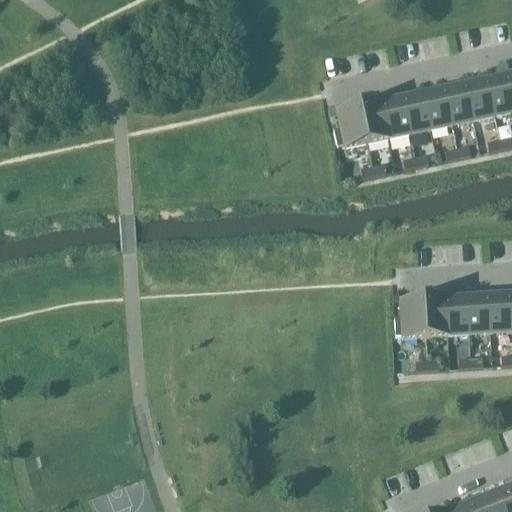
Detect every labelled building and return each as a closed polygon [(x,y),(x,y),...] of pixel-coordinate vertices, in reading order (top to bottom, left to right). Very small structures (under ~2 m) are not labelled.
[(511,101),(508,81),(486,85),(494,122),(511,117),(511,101)] [(465,90),(473,126),(494,122),(486,85),(465,90)] [(465,90),(444,94),(452,131),(473,126),(465,90)] [(430,135),(452,131),(444,94),(423,99),(430,135)] [(423,99),(402,103),(409,139),(430,135),(423,99)] [(409,139),(402,103),(380,108),(388,144),(409,139)] [(380,108),(359,112),(367,148),(388,144),(380,108)] [(345,153),(367,148),(359,112),(337,117),(340,132),(333,134),(337,151),(344,150),(345,153)] [(499,144),(501,154),(511,151),(511,149),(510,141),(499,144)] [(499,144),(487,146),(489,156),(501,154),(499,144)] [(456,153),(458,163),(470,160),(468,150),(456,153)] [(456,153),(445,155),(447,165),(458,163),(456,153)] [(414,162),(416,172),(428,169),(426,159),(414,162)] [(414,162),(402,164),(405,174),(416,172),(414,162)] [(372,171),(374,181),(386,178),(384,168),(372,171)] [(372,171),(360,173),(362,183),(374,181),(372,171)] [(511,337),(509,300),(488,301),(490,338),(511,337)] [(488,301),(466,302),(468,339),(490,338),(488,301)] [(468,339),(466,302),(444,304),(447,341),(468,339)] [(444,304),(423,305),(425,342),(447,341),(444,304)] [(403,344),(425,342),(423,305),(400,307),(401,322),(394,323),(395,341),(402,340),(403,344)] [(511,359),(501,360),(502,370),(511,369),(511,359)] [(470,362),(458,363),(459,373),(471,372),(470,362)] [(483,372),(482,362),(470,362),(471,372),(483,372)] [(440,374),(439,364),(427,365),(428,375),(440,374)] [(427,365),(415,366),(416,376),(428,375),(427,365)] [(511,511),(511,507),(506,493),(486,501),(490,511),(511,511)] [(490,511),(486,501),(466,509),(467,511),(490,511)]
